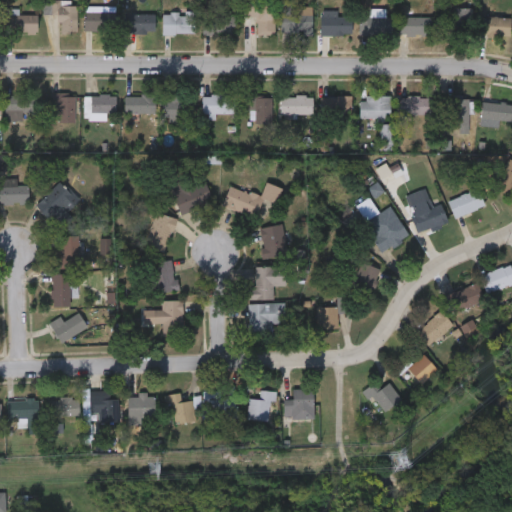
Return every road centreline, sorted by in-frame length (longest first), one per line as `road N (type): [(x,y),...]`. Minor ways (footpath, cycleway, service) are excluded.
road 1 (residential): [(511,68),(0,64)]
road 2 (residential): [(0,369),(328,361),(359,352)]
road 3 (residential): [(511,224),(428,272),(374,344),(359,352)]
